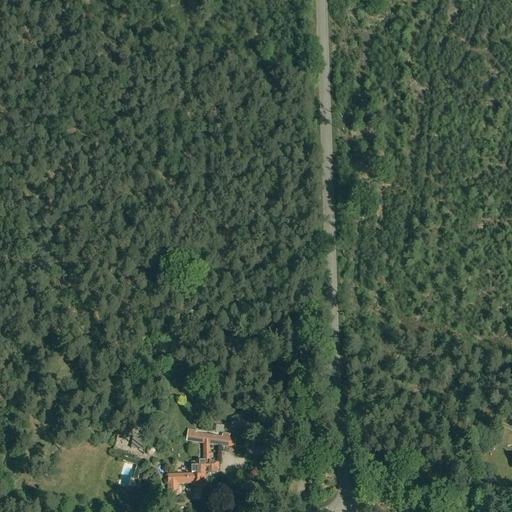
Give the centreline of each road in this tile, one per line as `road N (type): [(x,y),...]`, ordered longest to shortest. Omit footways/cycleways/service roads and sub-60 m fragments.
road 1 (unclassified): [(351,511),(336,388),(321,0)]
road 2 (track): [(511,427),(450,392),(336,388)]
